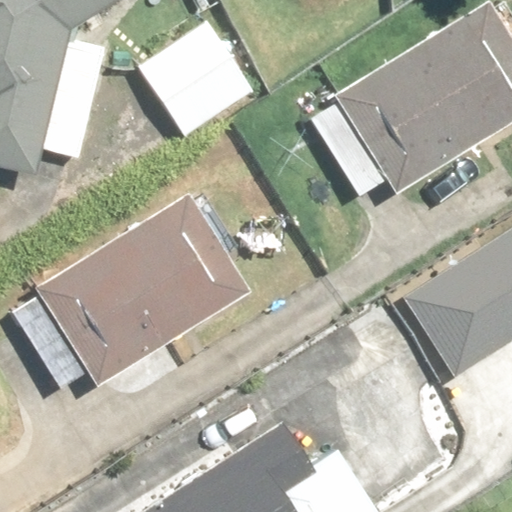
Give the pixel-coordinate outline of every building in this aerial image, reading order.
[(0,0),(0,173),(17,177),(24,146),(65,158),(90,68),(36,53),(42,29),(93,0),(0,0)] [(511,49),(480,0),(471,0),(289,117),(348,209),(511,104),(511,49)] [(203,21),(126,67),(174,146),(251,99),(203,21)] [(178,197),(0,305),(0,318),(52,403),(235,291),(178,197)] [(511,219),(388,302),(443,384),(511,337),(511,219)] [(266,428),(132,511),(271,511),(264,499),(298,478),(266,428)]
